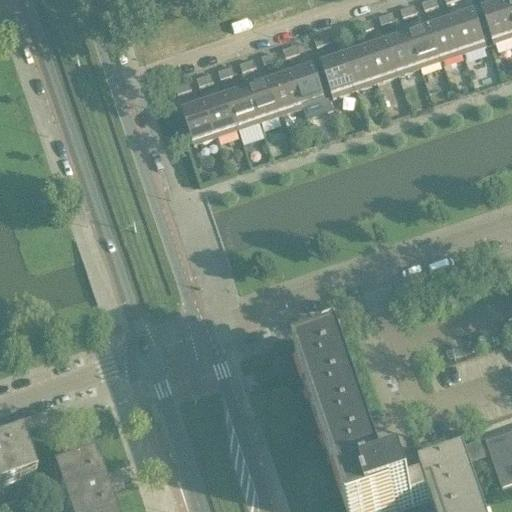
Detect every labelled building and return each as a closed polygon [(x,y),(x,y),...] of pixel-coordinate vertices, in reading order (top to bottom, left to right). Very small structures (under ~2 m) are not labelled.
[(422,7),(425,14),(439,10),(436,2),(422,7)] [(482,12),(494,48),(511,41),(511,29),(504,5),(482,12)] [(401,14),(403,22),(417,17),(414,9),(401,14)] [(474,15),(452,22),(464,58),(486,50),(474,15)] [(382,29),(395,24),(393,17),(379,21),(382,29)] [(452,22),(430,30),(442,65),(464,58),(452,22)] [(358,29),(360,36),(374,32),(371,24),(358,29)] [(430,30),(408,37),(420,72),(442,65),(430,30)] [(336,36),(339,44),(352,39),(350,32),(336,36)] [(408,37),(387,44),(399,80),(420,72),(408,37)] [(314,43),(317,51),(331,46),(328,39),(314,43)] [(387,44),(365,52),(377,87),(399,80),(387,44)] [(283,54),(286,62),(300,57),(297,49),(283,54)] [(365,52),(344,59),(356,94),(377,87),(365,52)] [(262,61),(264,69),(278,64),(275,57),(262,61)] [(321,67),(333,102),(356,94),(344,59),(321,67)] [(240,69),(243,76),(256,72),(254,64),(240,69)] [(314,69),(292,77),(304,112),(326,105),(314,69)] [(219,76),(221,83),(235,79),(232,71),(219,76)] [(292,77),(270,84),(282,119),(304,112),(292,77)] [(197,83),(200,91),(213,86),(211,79),(197,83)] [(270,84),(248,91),(260,127),(282,119),(270,84)] [(175,90),(178,98),(192,93),(189,86),(175,90)] [(248,91),(227,99),(239,134),(260,127),(248,91)] [(227,99),(205,106),(217,141),(239,134),(227,99)] [(182,114),(194,149),(217,141),(205,106),(182,114)] [(423,481),(388,493),(343,361),(318,370),(316,366),(311,367),(313,372),(300,376),(346,511),(482,511),(467,464),(422,480),(423,481)] [(502,493),(511,489),(511,436),(486,445),(502,493)] [(20,438),(0,444),(0,491),(35,480),(20,438)] [(113,511),(101,477),(94,457),(52,471),(66,511),(113,511)]
